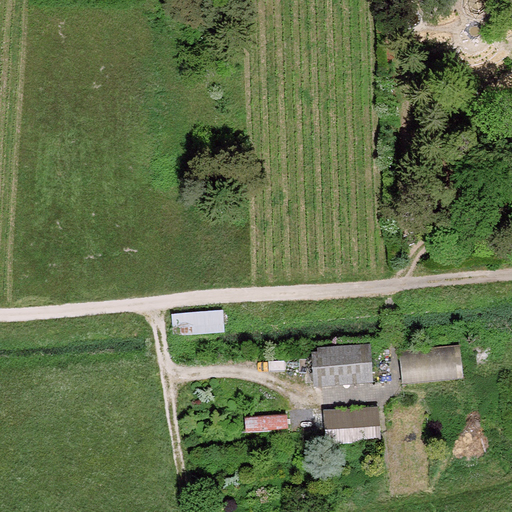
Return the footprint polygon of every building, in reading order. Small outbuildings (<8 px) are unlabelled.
[(176,330),(227,329),(227,308),(175,309),(176,330)] [(373,381),(370,348),(322,352),(322,356),(314,356),(316,386),(373,381)] [(465,381),(461,348),(401,354),(404,387),(465,381)] [(383,443),(380,410),(328,414),(331,447),(383,443)] [(290,416),(247,419),(248,433),(291,429),(290,416)]
